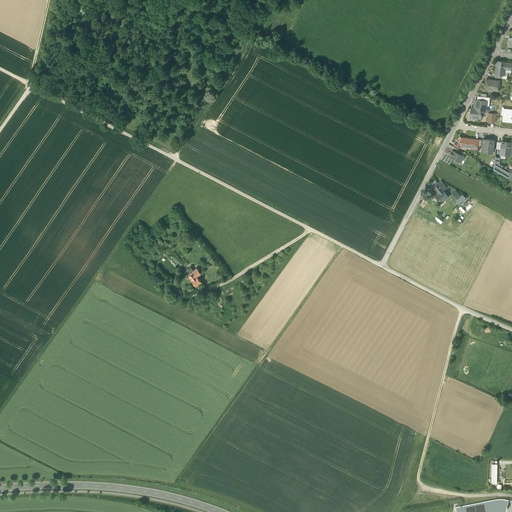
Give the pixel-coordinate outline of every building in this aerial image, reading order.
[(506,61),(496,60),(495,73),(503,74),(504,75),(505,69),(511,70),(511,63),(506,62),(506,61)] [(500,80),(486,78),(485,88),(499,90),(500,80)] [(483,100),(475,99),(474,107),(471,107),(470,116),(480,117),(481,108),(485,109),(486,101),(483,100)] [(511,108),(503,108),(502,121),(511,121),(511,108)] [(495,113),(488,112),(487,121),(494,122),(495,113)] [(475,139),(463,137),(459,136),(457,139),(456,139),(454,143),(460,146),(461,144),(467,147),(468,146),(474,147),(475,139)] [(489,139),(483,139),(482,146),(488,147),(487,148),(487,149),(487,151),(492,151),(493,147),(494,140),(489,139)] [(511,148),(511,142),(502,141),(500,154),(511,155),(511,148)] [(452,149),(449,155),(455,159),(461,162),(464,156),(460,154),(452,149)] [(500,156),(495,156),(493,169),(507,177),(508,170),(499,165),(500,156)] [(447,188),(441,181),(438,183),(444,191),(447,188)] [(444,191),(438,183),(431,188),(437,195),(435,196),(440,203),(445,200),(448,197),(444,191)] [(461,195),(456,190),(452,193),(457,199),(461,195)] [(191,267),(185,271),(189,276),(194,272),(191,267)] [(194,272),(189,276),(192,280),(197,276),(201,274),(198,270),(194,272)] [(197,276),(192,280),(196,286),(202,282),(197,276)] [(455,507),(456,511),(501,511),(506,511),(508,500),(502,499),(497,499),(455,507)]
